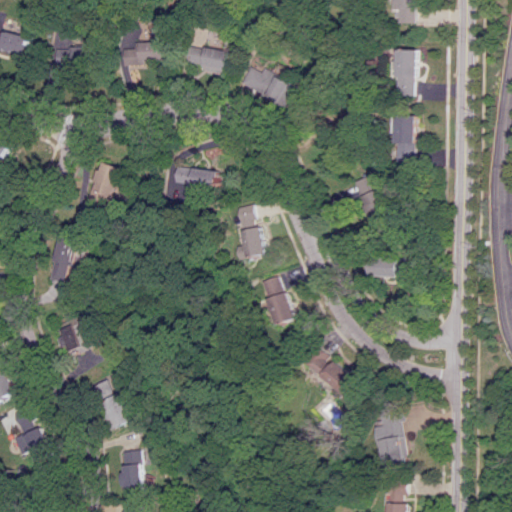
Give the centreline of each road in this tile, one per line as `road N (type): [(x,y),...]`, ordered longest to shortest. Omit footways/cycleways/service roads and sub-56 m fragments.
road 1 (residential): [(70,128),(26,244),(18,291),(101,478),(87,511)]
road 2 (residential): [(309,235),(271,137),(226,105),(70,128),(0,104)]
road 3 (tertiary): [(459,339),(464,0)]
road 4 (residential): [(309,235),(318,282),(363,346),(403,367),(459,378)]
road 5 (residential): [(459,339),(431,343),(374,329),(309,235)]
road 6 (tertiary): [(456,511),(459,339)]
